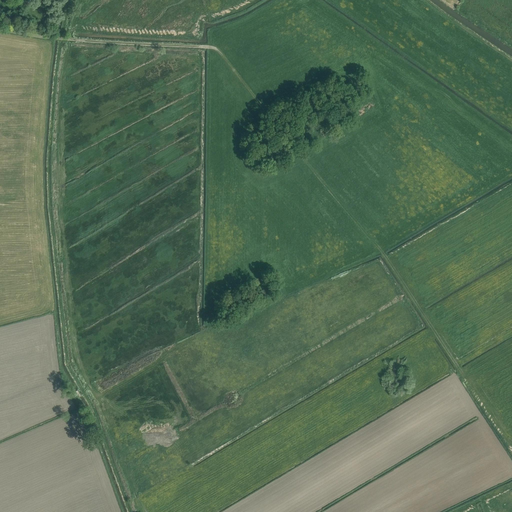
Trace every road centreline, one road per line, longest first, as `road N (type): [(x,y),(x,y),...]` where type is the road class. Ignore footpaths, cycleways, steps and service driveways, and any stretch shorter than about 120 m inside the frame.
road 1 (track): [(67,0),(48,154),(66,362),(129,511)]
road 2 (track): [(0,27),(207,46)]
